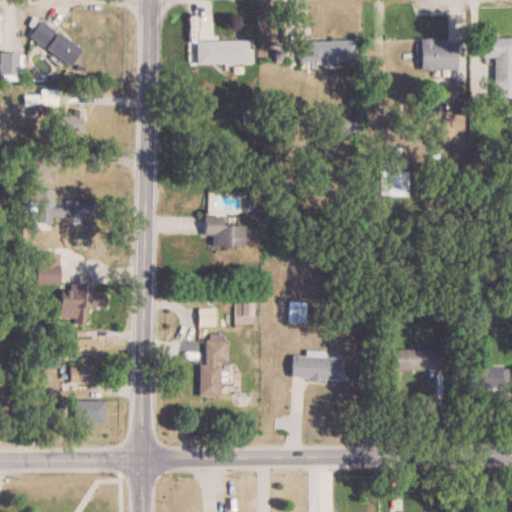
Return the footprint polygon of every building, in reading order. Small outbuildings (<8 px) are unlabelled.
[(52,30),(38,21),(27,36),(41,46),(52,30)] [(57,30),(44,46),(65,65),(79,50),(57,30)] [(511,37),(480,37),(480,57),(491,57),(491,80),(511,80),(511,37)] [(194,40),(194,63),(249,63),(249,40),(194,40)] [(354,40),(321,40),(321,62),(354,62),(354,40)] [(454,41),(418,41),(418,70),(454,71),(454,41)] [(0,53),(0,75),(19,76),(19,53),(0,53)] [(79,131),(79,110),(70,110),(70,115),(50,115),(50,131),(79,131)] [(405,172),(376,172),(376,196),(405,196),(405,172)] [(92,202),(62,202),(62,207),(44,207),(44,217),(92,217),(92,202)] [(202,216),(201,235),(209,236),(208,246),(241,247),(242,225),(219,224),(219,216),(202,216)] [(56,266),(32,266),(32,284),(56,284),(56,266)] [(87,285),(71,285),(71,290),(59,290),(59,316),(87,316),(87,285)] [(252,300),(232,300),(232,324),(252,324),(252,300)] [(287,322),(302,322),(302,302),(287,302),(287,322)] [(63,356),(97,356),(97,338),(63,338),(63,356)] [(197,365),(197,396),(217,396),(218,361),(225,361),(225,339),(203,339),(203,365),(197,365)] [(440,370),(440,349),(388,349),(388,370),(440,370)] [(290,355),(289,378),(339,380),(340,355),(303,354),(303,356),(290,355)] [(511,365),(476,366),(476,387),(511,387),(511,365)] [(93,366),(67,366),(67,382),(93,382),(93,366)] [(103,421),(103,400),(70,400),(70,421),(103,421)]
